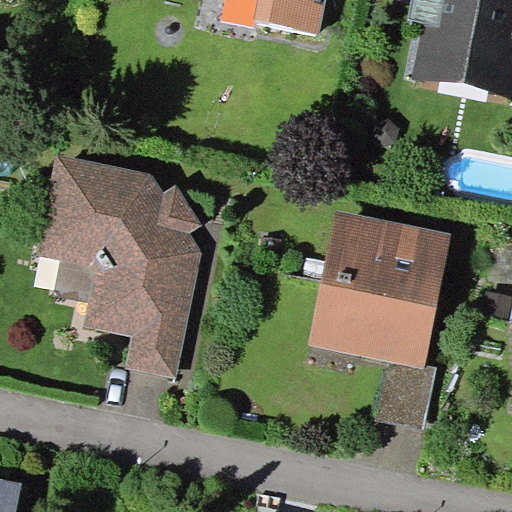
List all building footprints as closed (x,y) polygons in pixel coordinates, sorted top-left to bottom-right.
[(337,0),(244,0),(243,32),(328,48),(337,0)] [(511,0),(428,0),(409,84),(511,103),(511,0)] [(143,184),(52,169),(38,261),(92,272),(82,329),(137,339),(131,379),(174,389),(200,254),(143,184)] [(446,251),(327,227),(307,347),(422,366),(446,251)] [(432,382),(380,372),(368,431),(420,440),(432,382)] [(0,511),(12,511),(16,494),(0,490),(0,511)]
